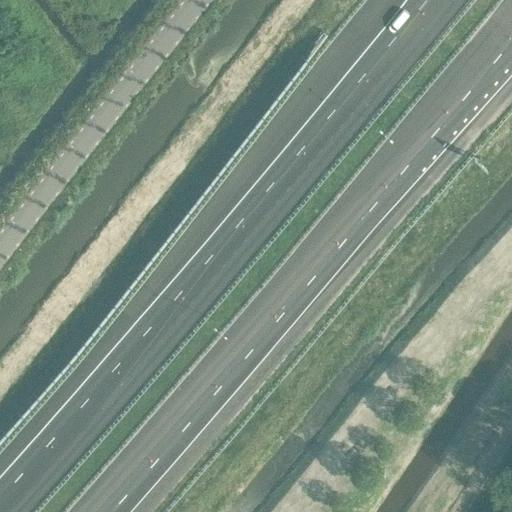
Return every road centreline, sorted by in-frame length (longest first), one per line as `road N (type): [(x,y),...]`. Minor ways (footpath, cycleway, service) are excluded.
road 1 (motorway): [(436,0),(0,499)]
road 2 (motorway): [(97,511),(511,28)]
road 3 (unclassified): [(196,0),(0,250)]
